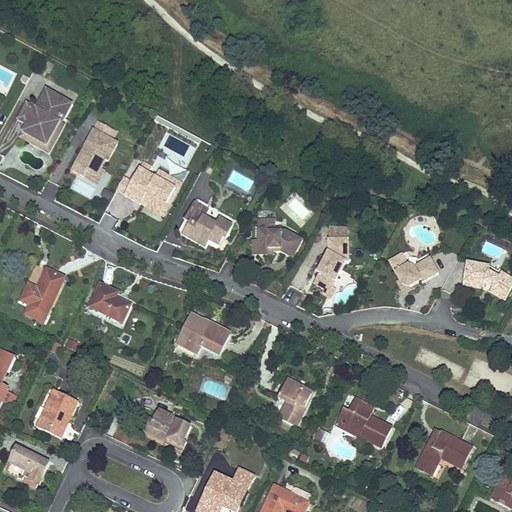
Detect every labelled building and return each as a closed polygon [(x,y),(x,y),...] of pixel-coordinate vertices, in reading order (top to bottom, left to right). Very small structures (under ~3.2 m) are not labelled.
[(64,122),(72,108),(47,93),(36,112),(32,110),(26,121),(28,127),(22,136),(34,143),(36,148),(41,151),(46,150),(54,136),(51,134),(53,130),(59,119),(64,122)] [(102,124),(98,130),(112,139),(116,134),(102,124)] [(47,157),(61,134),(53,130),(51,134),(54,136),(46,150),(41,151),(36,148),(34,143),(22,136),(19,141),(47,157)] [(95,135),(73,175),(85,181),(88,175),(97,180),(101,172),(106,164),(108,165),(118,148),(95,135)] [(143,165),(139,172),(148,176),(151,170),(143,165)] [(97,188),(105,174),(101,172),(97,180),(88,175),(85,181),(97,188)] [(165,188),(154,183),(156,180),(148,176),(139,172),(132,185),(125,199),(144,209),(146,205),(164,215),(168,207),(165,205),(168,198),(172,200),(178,189),(167,184),(165,188)] [(171,177),(167,184),(178,189),(172,200),(168,198),(165,205),(168,207),(164,215),(146,205),(144,209),(164,220),(183,184),(171,177)] [(132,185),(124,181),(116,194),(125,199),(132,185)] [(104,190),(101,198),(109,201),(112,193),(104,190)] [(197,201),(194,206),(207,213),(209,209),(197,201)] [(190,226),(185,223),(178,235),(183,238),(190,226)] [(294,261),(305,243),(289,233),(284,233),(283,230),(260,232),(261,243),(261,252),(277,251),(284,251),(282,253),(294,261)] [(348,264),(350,264),(350,242),(330,242),(330,254),(319,275),(322,276),(316,287),(327,293),(329,294),(334,291),(335,289),(338,283),(334,281),(338,274),(342,276),(348,264)] [(165,243),(162,253),(172,256),(175,246),(165,243)] [(277,257),(277,251),(261,252),(261,243),(248,244),(249,258),(277,257)] [(407,244),(397,246),(399,255),(409,253),(407,244)] [(424,284),(440,275),(432,260),(416,269),(410,266),(404,255),(391,263),(404,286),(411,289),(423,282),(424,284)] [(506,302),(511,291),(511,279),(502,274),(500,279),(491,274),(492,268),(469,264),(466,283),(484,286),(486,283),(495,288),(491,294),(506,302)] [(29,287),(21,304),(47,316),(64,280),(47,272),(38,291),(29,287)] [(131,307),(116,299),(119,294),(101,286),(91,308),(123,323),(131,307)] [(333,301),(338,291),(335,289),(334,291),(329,294),(327,293),(326,296),(333,301)] [(202,347),(220,356),(231,335),(207,323),(206,323),(193,317),(179,344),(198,354),(202,347)] [(79,354),(82,345),(67,339),(63,348),(79,354)] [(60,346),(54,343),(52,350),(57,352),(60,346)] [(17,360),(0,351),(0,369),(10,374),(17,360)] [(0,369),(0,386),(4,388),(10,374),(0,369)] [(279,399),(287,403),(280,419),(297,427),(313,396),(305,391),(307,387),(289,378),(279,399)] [(0,386),(0,406),(3,401),(13,407),(17,398),(6,393),(8,390),(4,388),(0,386)] [(313,396),(315,391),(307,387),(305,391),(313,396)] [(62,440),(63,436),(65,433),(62,431),(75,402),(56,393),(40,429),(62,440)] [(352,425),(350,428),(362,435),(360,439),(383,451),(394,431),(372,419),(365,416),(369,408),(356,401),(350,413),(345,411),(341,419),(352,425)] [(372,419),(376,412),(369,408),(365,416),(372,419)] [(173,416),(159,410),(158,415),(175,423),(177,421),(172,418),(173,416)] [(177,421),(175,423),(158,415),(154,423),(149,421),(144,432),(167,443),(165,447),(181,455),(187,443),(185,443),(192,428),(177,421)] [(352,425),(341,419),(337,427),(360,439),(362,435),(350,428),(352,425)] [(329,438),(321,434),(317,442),(325,446),(329,438)] [(424,472),(432,477),(441,459),(462,469),(472,449),(442,434),(434,449),(429,447),(418,468),(424,471),(424,472)] [(29,484),(30,483),(30,481),(39,485),(49,464),(18,448),(11,463),(27,471),(22,481),(29,484)] [(217,511),(221,505),(229,509),(234,511),(238,511),(254,479),(240,472),(234,485),(216,477),(198,511),(217,511)] [(511,481),(502,476),(492,495),(511,505),(511,481)] [(304,511),(309,504),(276,488),(263,511),(304,511)] [(491,497),(511,508),(511,505),(492,495),(491,497)]
